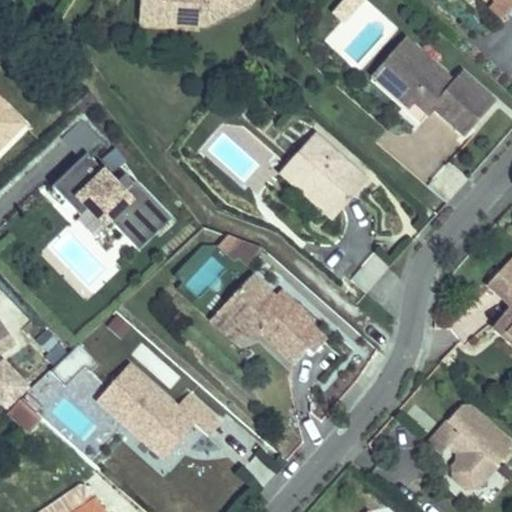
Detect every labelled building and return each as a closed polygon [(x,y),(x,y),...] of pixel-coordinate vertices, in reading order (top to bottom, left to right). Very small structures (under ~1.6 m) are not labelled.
[(139,0),(139,23),(203,27),(251,4),(253,0),(139,0)] [(346,0),(335,14),(344,22),(362,2),(360,0),(346,0)] [(511,0),(495,0),(494,2),(489,7),(502,20),(511,8),(511,0)] [(385,87),(417,50),(406,41),(374,77),(385,87)] [(11,54),(25,68),(32,61),(18,47),(11,54)] [(431,110),(463,138),(494,102),(461,73),(453,82),(417,50),(385,87),(408,107),(417,97),(431,110)] [(417,97),(408,107),(422,120),(431,110),(417,97)] [(0,150),(26,124),(2,101),(0,102),(0,150)] [(102,140),(84,121),(83,120),(68,134),(87,154),(102,140)] [(280,174),(298,190),(307,179),(325,195),(324,213),(332,221),(368,180),(315,134),(280,174)] [(113,171),(125,162),(115,150),(104,160),(113,171)] [(116,185),(87,154),(52,187),(70,205),(76,199),(86,210),(103,228),(110,222),(123,235),(155,204),(135,183),(133,185),(125,176),(116,185)] [(298,190),(324,213),(325,195),(307,179),(298,190)] [(76,199),(70,205),(80,216),(86,210),(76,199)] [(171,220),(155,204),(123,235),(138,251),(171,220)] [(248,264),(262,248),(228,235),(219,246),(235,260),(238,256),(248,264)] [(511,258),(487,286),(510,307),(503,315),(511,322),(511,326),(506,333),(511,337),(511,258)] [(251,277),(220,310),(250,338),(259,334),(293,366),(307,351),(312,356),(326,341),(310,326),(313,323),(290,301),(284,307),(274,298),(251,277)] [(274,298),(284,307),(290,301),(280,292),(274,298)] [(235,343),(250,338),(220,310),(210,320),(235,343)] [(511,326),(511,322),(503,315),(492,328),(511,345),(511,337),(506,333),(511,326)] [(122,338),(131,328),(117,316),(108,327),(122,338)] [(0,321),(0,353),(15,344),(0,321)] [(49,362),(65,354),(52,328),(37,336),(49,362)] [(3,357),(0,360),(0,407),(4,412),(30,389),(3,357)] [(128,365),(97,401),(131,431),(135,426),(168,455),(194,425),(207,437),(220,422),(188,394),(177,407),(128,365)] [(30,432),(41,420),(19,400),(8,413),(30,432)] [(447,447),(455,453),(455,462),(451,467),(451,479),(465,491),(476,490),(509,452),(509,441),(470,407),(460,408),(427,444),(439,456),(447,447)] [(135,426),(131,431),(164,460),(168,455),(135,426)] [(103,511),(86,486),(79,485),(39,511),(103,511)]
